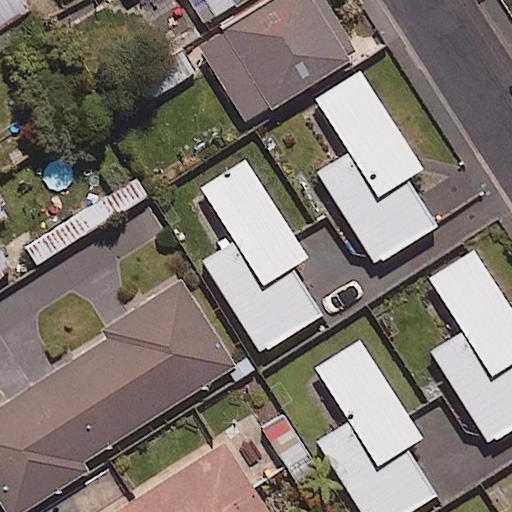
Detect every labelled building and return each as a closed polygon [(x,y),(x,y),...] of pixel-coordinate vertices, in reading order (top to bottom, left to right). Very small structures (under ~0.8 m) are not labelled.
[(0,0),(0,30),(30,12),(22,0),(0,0)] [(358,57),(323,0),(277,0),(199,48),(246,125),(358,57)] [(245,0),(205,0),(216,18),(245,0)] [(421,171),(360,73),(316,101),(350,155),(318,175),(375,265),(435,227),(406,181),(421,171)] [(306,259),(245,164),(203,191),(234,240),(201,261),(262,355),(321,316),(291,269),(306,259)] [(147,198),(135,178),(17,250),(29,269),(147,198)] [(0,220),(9,215),(0,200),(0,282),(13,274),(0,251),(0,220)] [(511,314),(473,252),(430,280),(463,333),(431,353),(488,444),(511,429),(511,314)] [(235,368),(182,283),(103,334),(107,340),(0,408),(0,505),(4,511),(25,511),(87,473),(82,465),(235,368)] [(421,441),(359,342),(316,370),(350,424),(318,444),(360,511),(411,511),(435,497),(406,450),(421,441)] [(267,511),(223,446),(122,511),(267,511)]
